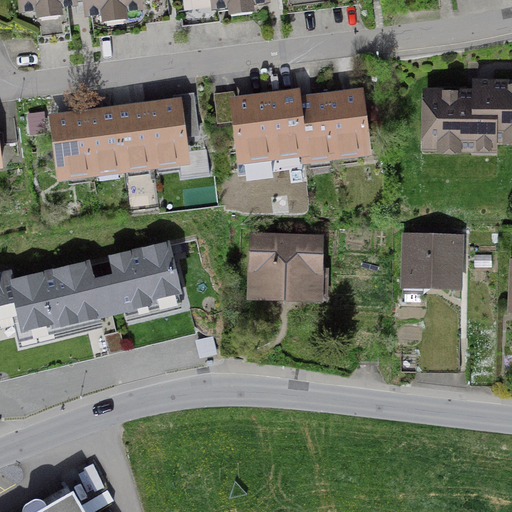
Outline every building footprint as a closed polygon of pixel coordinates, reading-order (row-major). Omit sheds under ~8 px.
[(85,0),(88,14),(139,8),(138,0),(21,0),(23,10),(74,4),(73,0),(85,0)] [(511,137),(511,87),(494,87),(494,82),(475,82),(475,97),(456,96),(457,93),(443,93),(443,96),(425,96),(425,146),(474,147),(474,152),(493,152),(493,137),(511,137)] [(180,137),(197,135),(192,95),(175,97),(176,106),(159,108),(160,112),(146,114),(152,164),(183,160),(180,137)] [(267,105),(274,155),(303,151),(297,104),(298,104),(297,96),(280,99),(281,103),(267,105)] [(342,103),(328,105),(334,155),(364,151),(361,124),(366,118),(359,113),(357,96),(341,98),(342,103)] [(236,104),(238,121),(234,127),(240,132),(242,151),(236,152),(239,175),(272,171),(270,155),(274,155),(267,105),(253,107),(253,102),(236,104)] [(303,151),(304,158),(334,155),(328,105),(314,107),(313,102),(298,104),(297,104),(303,151)] [(152,164),(146,114),(132,116),(132,111),(116,113),(123,168),(152,164)] [(87,122),(93,172),(123,168),(116,113),(100,115),(100,120),(87,122)] [(93,172),(87,122),(73,124),(72,119),(56,121),(58,138),(53,144),(59,149),(63,175),(93,172)] [(423,279),(452,280),(452,261),(460,261),(460,239),(453,239),(453,241),(441,241),(441,233),(412,232),(411,275),(402,274),(402,294),(423,295),(423,279)] [(311,290),(309,297),(324,298),(325,271),(313,271),(314,244),(259,242),(258,291),(291,292),(291,297),(293,297),(294,290),(311,290)] [(115,279),(93,284),(88,265),(13,283),(11,274),(0,276),(0,302),(15,299),(22,330),(51,323),(52,328),(101,316),(100,314),(122,308),(123,311),(156,303),(155,298),(179,292),(168,245),(110,259),(115,279)] [(416,331),(412,327),(406,327),(403,331),(402,337),(406,341),(412,341),(416,337),(416,331)] [(69,473),(83,498),(107,486),(93,461),(69,473)] [(84,511),(73,492),(46,507),(44,503),(39,500),(28,504),(24,508),(22,511),(84,511)]
